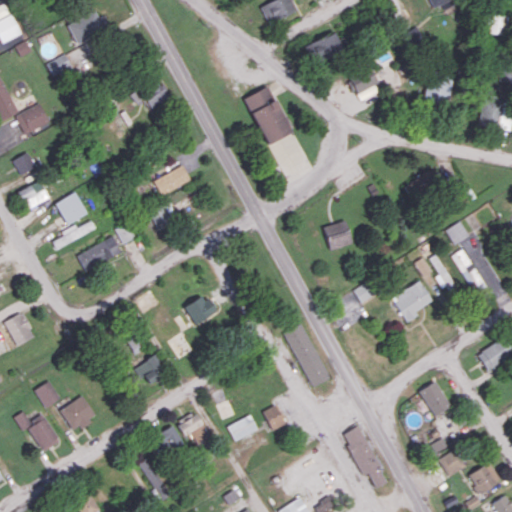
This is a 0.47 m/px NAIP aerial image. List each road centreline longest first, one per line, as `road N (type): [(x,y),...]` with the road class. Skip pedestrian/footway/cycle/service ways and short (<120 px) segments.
road 1 (residential): [(259,214),(425,511)]
road 2 (residential): [(270,339),(1,511)]
road 3 (residential): [(214,239),(223,267),(379,511)]
road 4 (residential): [(142,0),(259,214)]
road 5 (residential): [(259,214),(71,322)]
road 6 (residential): [(192,0),(339,116)]
road 7 (residential): [(511,303),(368,408)]
road 8 (residential): [(0,200),(71,322)]
road 9 (residential): [(384,135),(511,160)]
road 10 (residential): [(443,352),(511,454)]
